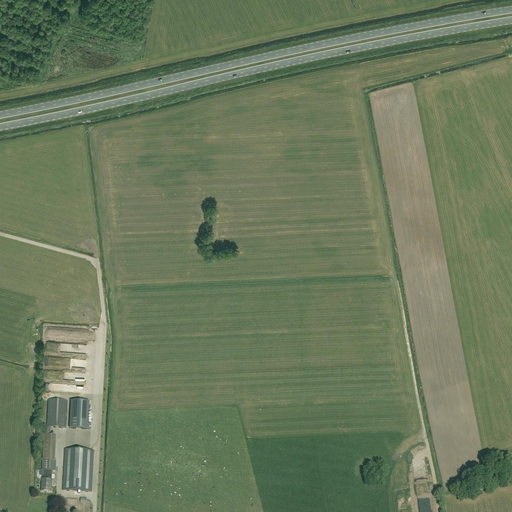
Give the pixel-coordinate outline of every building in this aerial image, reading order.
[(66,429),(68,402),(49,401),(47,428),(66,429)] [(91,403),(73,402),(71,429),(92,430),(92,426),(89,425),(91,403)] [(56,436),(44,436),(42,471),(56,472),(56,463),(55,463),(56,441),(56,436)] [(93,452),(66,450),(63,492),(90,493),(93,452)] [(51,475),(43,475),(43,480),(42,480),(42,492),(52,492),(52,480),(51,480),(51,475)]
